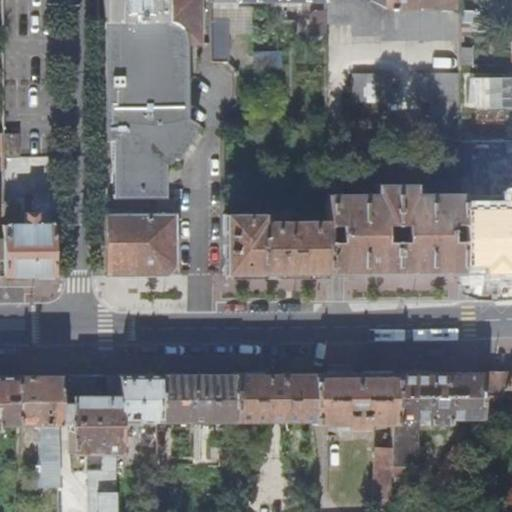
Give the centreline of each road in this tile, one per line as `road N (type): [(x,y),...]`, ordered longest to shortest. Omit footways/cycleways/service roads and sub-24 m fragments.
road 1 (tertiary): [(511,321),(80,321)]
road 2 (residential): [(80,321),(80,0)]
